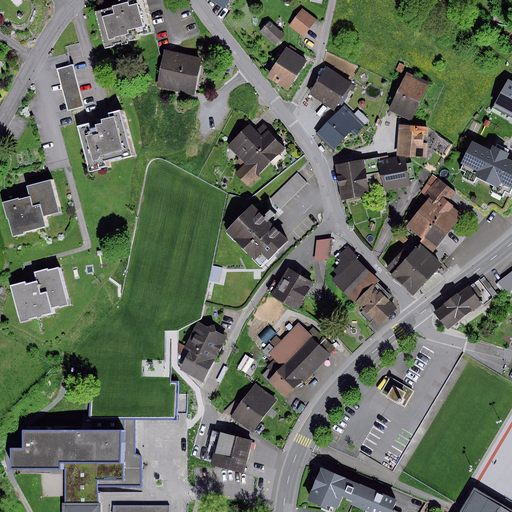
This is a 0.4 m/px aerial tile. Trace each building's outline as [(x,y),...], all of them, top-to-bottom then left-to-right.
[(121,0),(122,4),(96,10),(106,48),(117,46),(116,43),(122,41),(123,44),(129,43),(129,40),(141,37),(140,32),(152,29),(144,0),(121,0)] [(209,0),(223,9),(229,0),(209,0)] [(316,20),(302,9),(289,25),(303,36),(316,20)] [(284,35),(270,22),(261,31),(275,45),(284,35)] [(158,53),(152,29),(140,32),(141,37),(145,56),(158,53)] [(306,60),(285,47),(266,77),(287,90),(306,60)] [(201,58),(163,51),(156,87),(194,94),(201,58)] [(74,66),(58,70),(67,112),(83,108),(74,66)] [(352,85),(326,67),(308,93),(334,111),(352,85)] [(429,85),(406,74),(389,111),(411,121),(429,85)] [(511,81),(508,80),(494,106),(511,115),(511,81)] [(344,105),(317,133),(332,148),(350,131),(355,135),(364,126),(344,105)] [(511,124),(508,122),(511,115),(494,106),(492,110),(497,112),(479,146),(492,152),(494,148),(503,152),(511,134),(511,124)] [(91,123),(79,126),(92,174),(105,171),(104,169),(111,167),(109,162),(133,155),(121,110),(112,113),(114,119),(105,121),(106,124),(98,126),(99,128),(93,130),(91,123)] [(248,125),(227,146),(238,156),(250,144),(269,163),(284,148),(267,131),(260,138),(248,125)] [(426,127),(398,125),(396,155),(424,158),(426,127)] [(479,146),(472,143),(463,163),(479,170),(476,176),(498,187),(500,182),(510,186),(511,181),(511,163),(504,160),(507,154),(503,152),(494,148),(492,152),(479,146)] [(269,163),(250,144),(238,156),(245,164),(235,174),(246,185),(269,163)] [(378,157),(365,160),(368,175),(381,172),(379,162),(378,157)] [(404,158),(379,162),(381,172),(384,190),(409,186),(408,181),(414,180),(411,162),(404,163),(404,158)] [(365,160),(336,166),(337,173),(335,174),(340,202),(372,196),(368,175),(365,160)] [(297,172),(271,199),(280,209),(307,182),(297,172)] [(458,196),(434,176),(420,192),(429,200),(405,229),(433,252),(462,217),(449,206),(458,196)] [(20,198),(5,201),(9,218),(10,218),(15,236),(26,233),(25,231),(48,225),(45,215),(61,211),(53,179),(30,185),(33,196),(21,199),(20,198)] [(286,242),(252,206),(225,232),(259,268),(286,242)] [(332,238),(316,241),(314,261),(329,259),(332,238)] [(404,250),(385,269),(412,294),(440,264),(418,244),(409,254),(404,250)] [(335,275),(330,280),(353,303),(354,302),(375,281),(377,280),(355,258),(357,256),(348,247),(336,259),(340,263),(332,271),(335,275)] [(212,266),(209,281),(218,283),(222,268),(212,266)] [(29,280),(13,284),(24,322),(34,319),(33,317),(40,315),(41,316),(46,315),(46,313),(56,311),(55,305),(63,303),(64,304),(70,302),(61,267),(51,270),(51,267),(39,270),(42,279),(29,283),(29,280)] [(311,285),(287,271),(272,297),(296,311),(311,285)] [(511,274),(498,285),(507,296),(511,291),(511,274)] [(479,279),(435,313),(448,330),(482,304),(483,304),(493,297),(479,279)] [(375,281),(354,302),(363,310),(360,313),(370,323),(373,320),(378,325),(396,308),(387,300),(390,297),(375,281)] [(207,328),(198,323),(186,348),(189,349),(213,361),(225,337),(214,331),(213,325),(207,328)] [(299,324),(272,352),(284,364),(301,381),(303,383),(331,355),(299,324)] [(269,328),(260,338),(266,344),(276,334),(269,328)] [(277,337),(266,350),(270,353),(281,340),(277,337)] [(213,361),(189,349),(178,369),(203,381),(213,361)] [(177,390),(178,382),(141,382),(142,356),(95,355),(94,415),(97,415),(126,416),(177,417),(177,411),(187,412),(187,390),(177,390)] [(245,355),(237,368),(245,373),(253,360),(245,355)] [(301,381),(284,364),(268,382),(285,398),(301,381)] [(224,366),(216,382),(220,383),(227,368),(224,366)] [(413,391),(389,377),(380,393),(404,407),(413,391)] [(276,400),(256,384),(239,403),(235,401),(224,412),(252,433),(276,400)] [(138,455),(125,455),(126,416),(97,415),(97,432),(22,432),(21,449),(10,449),(9,469),(64,469),(63,511),(99,511),(100,504),(97,504),(72,504),(72,461),(98,461),(98,485),(142,486),(142,459),(141,457),(138,455)] [(253,441),(212,431),(207,451),(213,452),(209,466),(244,476),(253,441)] [(98,485),(98,461),(72,461),(72,504),(97,504),(98,489),(98,485)] [(396,500),(319,467),(305,500),(323,508),(325,504),(335,508),(340,496),(351,500),(349,505),(365,511),(385,511),(387,509),(391,511),(396,500)] [(511,511),(511,510),(471,487),(456,511),(511,511)]
